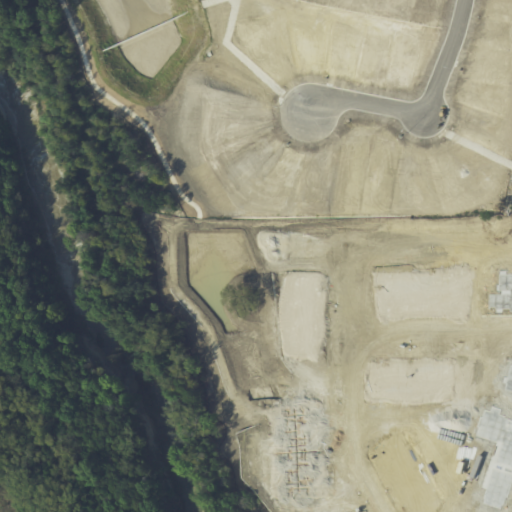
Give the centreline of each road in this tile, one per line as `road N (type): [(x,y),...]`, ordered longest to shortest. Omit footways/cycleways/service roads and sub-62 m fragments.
road 1 (residential): [(459,0),(422,117)]
road 2 (residential): [(422,117),(336,101),(306,112)]
